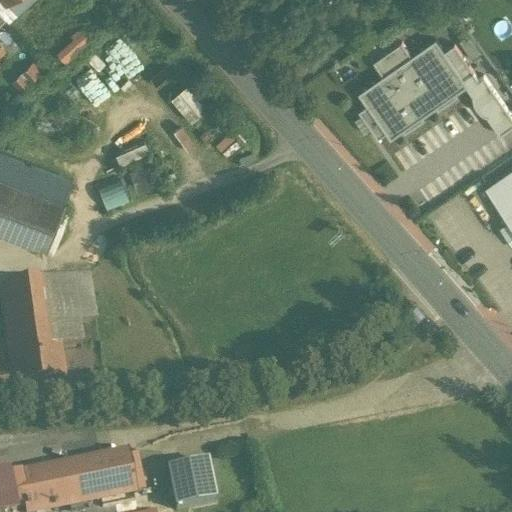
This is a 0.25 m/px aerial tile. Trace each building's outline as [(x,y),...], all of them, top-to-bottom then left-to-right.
[(137,30),(122,41),(141,65),(155,54),(137,30)] [(436,39),(360,92),(392,137),(467,84),(444,50),(436,39)] [(479,78),(455,43),(444,50),(467,84),(473,93),(474,102),(477,108),(481,111),(489,115),(501,131),(511,123),(511,116),(484,75),(479,78)] [(172,97),(194,122),(213,105),(191,81),(172,97)] [(147,165),(131,171),(138,189),(153,183),(147,165)] [(511,168),(487,185),(511,220),(511,168)] [(105,183),(115,205),(135,196),(126,174),(105,183)] [(64,203),(0,178),(0,231),(46,249),(64,203)] [(87,276),(50,282),(59,349),(81,345),(77,324),(94,321),(87,276)] [(50,282),(0,289),(0,306),(12,391),(64,383),(59,349),(50,282)] [(126,463),(26,483),(32,511),(132,491),(126,463)] [(167,474),(174,511),(175,511),(213,505),(205,467),(167,474)] [(0,511),(12,511),(24,509),(24,511),(27,511),(32,511),(26,483),(25,477),(7,480),(7,479),(0,480),(0,511)]
